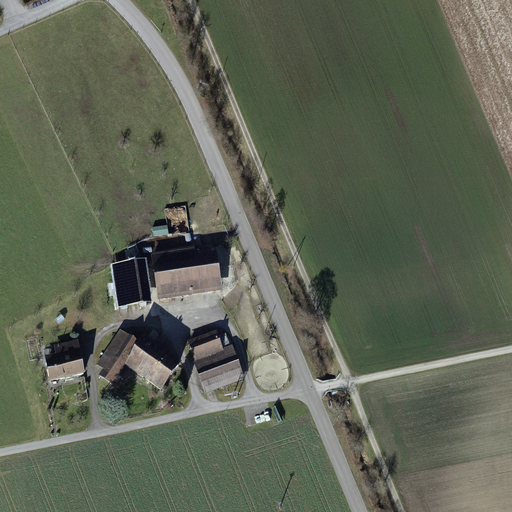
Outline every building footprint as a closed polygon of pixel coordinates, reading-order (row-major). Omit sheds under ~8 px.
[(197,250),(153,256),(160,304),(226,295),(221,255),(198,258),(197,250)] [(148,264),(114,268),(119,311),(153,306),(148,264)] [(115,388),(141,346),(120,333),(99,366),(105,370),(100,378),(115,388)] [(197,365),(195,366),(206,397),(247,382),(234,347),(225,351),(219,334),(190,345),(197,365)] [(165,397),(186,367),(150,341),(129,370),(165,397)] [(58,357),(47,359),(51,383),(86,377),(80,343),(56,347),(58,357)]
